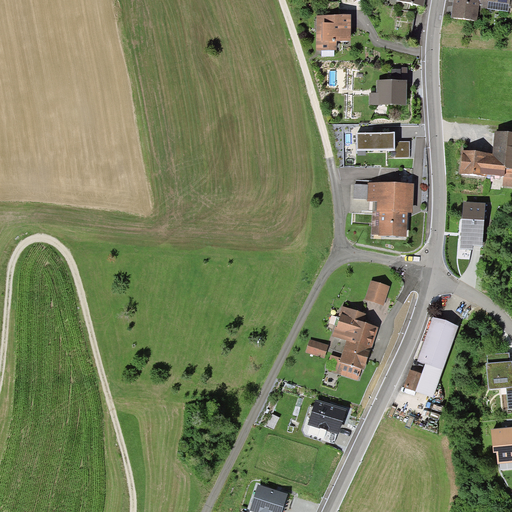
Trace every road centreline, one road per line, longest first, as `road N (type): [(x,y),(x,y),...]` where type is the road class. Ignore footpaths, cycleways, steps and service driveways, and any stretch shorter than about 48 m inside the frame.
road 1 (track): [(0,355),(15,250),(44,238),(66,255),(126,470),(130,511)]
road 2 (track): [(203,511),(322,272),(347,250)]
road 3 (unclassified): [(430,271),(435,0)]
road 4 (unclassified): [(327,511),(383,402),(430,271)]
road 5 (track): [(281,0),(329,157),(347,250)]
